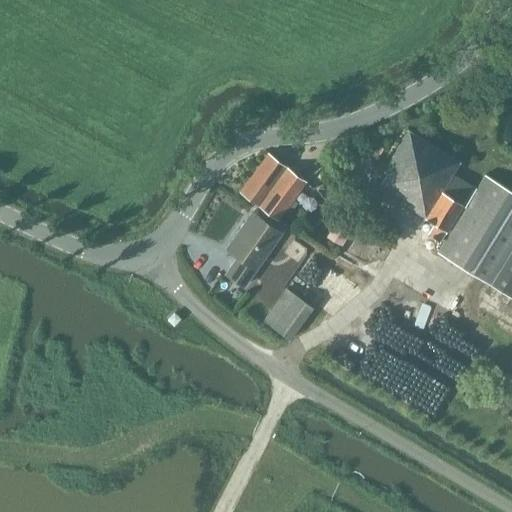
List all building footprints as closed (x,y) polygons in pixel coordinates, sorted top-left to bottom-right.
[(387,173),(378,189),(434,224),(428,233),(441,241),(447,231),(450,233),(438,252),(511,297),(511,295),(511,191),(486,175),(476,191),(451,176),(460,162),(408,131),(383,171),(387,173)] [(307,181),(301,177),(268,152),(240,191),(278,220),(286,210),(290,213),(297,203),(294,200),(307,181)] [(244,285),(281,232),(252,211),(226,248),(238,256),(226,273),(244,285)] [(329,227),(345,237),(354,223),(338,212),(329,227)] [(296,271),(322,291),(327,284),(336,290),(352,269),(300,228),(288,244),(306,259),(296,271)] [(313,306),(288,287),(264,320),(289,339),(313,306)] [(404,352),(421,335),(402,316),(385,334),(404,352)]
